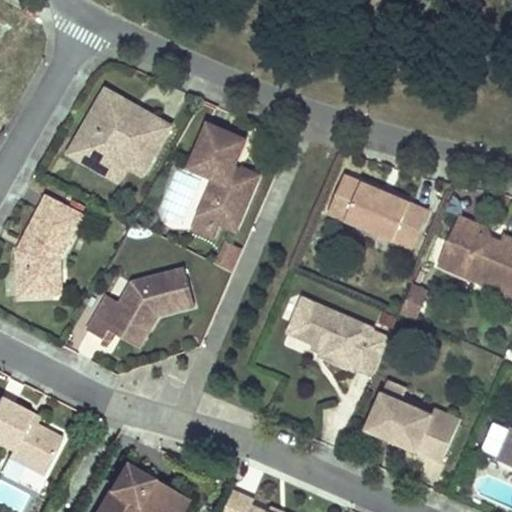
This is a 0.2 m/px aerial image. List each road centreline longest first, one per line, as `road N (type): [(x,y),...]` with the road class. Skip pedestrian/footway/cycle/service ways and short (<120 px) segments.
road 1 (residential): [(90,14),(313,111),(511,165)]
road 2 (residential): [(0,346),(121,408),(251,443),(409,511)]
road 3 (residential): [(90,14),(0,178)]
